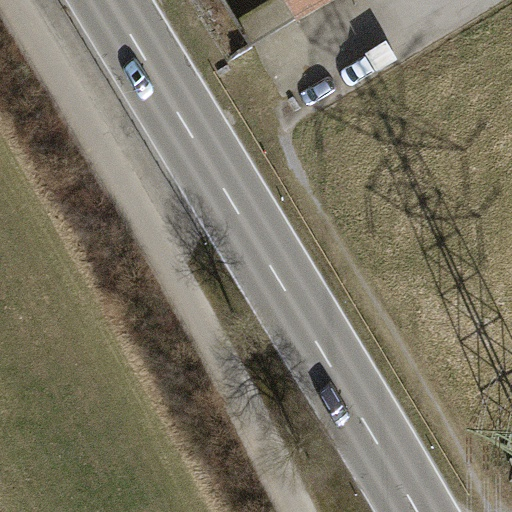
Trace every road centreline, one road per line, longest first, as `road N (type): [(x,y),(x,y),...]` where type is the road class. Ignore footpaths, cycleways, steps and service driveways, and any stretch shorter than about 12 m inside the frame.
road 1 (secondary): [(416,511),(108,0)]
road 2 (residential): [(477,0),(308,103)]
